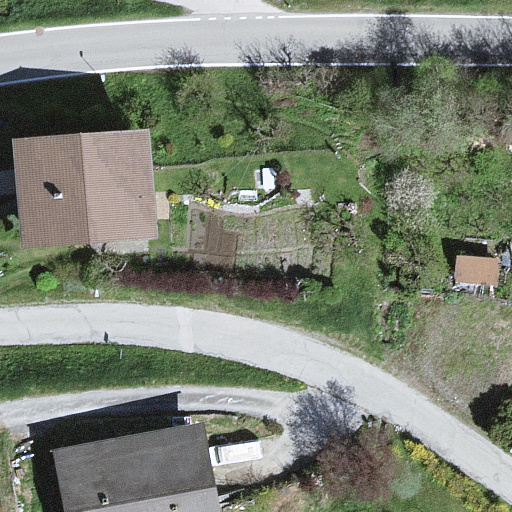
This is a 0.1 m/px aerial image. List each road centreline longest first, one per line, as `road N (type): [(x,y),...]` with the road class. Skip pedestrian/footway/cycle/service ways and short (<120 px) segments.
road 1 (residential): [(0,325),(164,325),(343,375),(511,479)]
road 2 (tertiary): [(511,37),(262,34),(0,58)]
